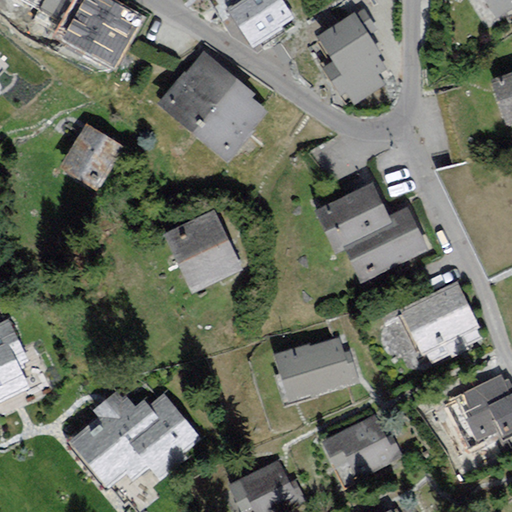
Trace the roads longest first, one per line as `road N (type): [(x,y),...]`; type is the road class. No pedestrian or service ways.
road 1 (residential): [(143,0),(357,135),(395,133)]
road 2 (residential): [(395,133),(486,302),(511,371)]
road 3 (residential): [(395,133),(405,0)]
